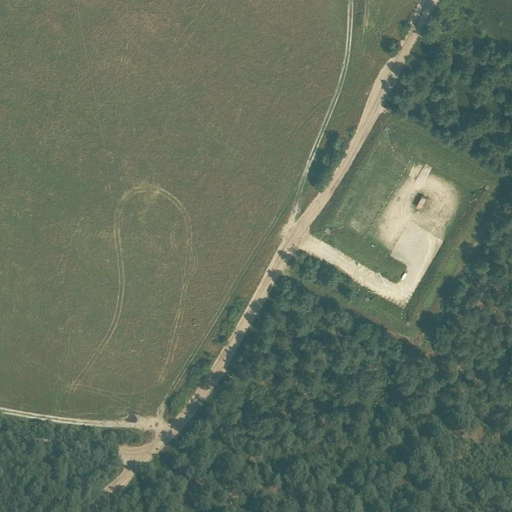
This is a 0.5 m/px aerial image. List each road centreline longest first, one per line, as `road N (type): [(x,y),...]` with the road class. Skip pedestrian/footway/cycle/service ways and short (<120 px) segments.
road 1 (track): [(431,0),(342,167),(185,414),(87,511)]
road 2 (track): [(158,426),(166,399),(308,164)]
road 3 (track): [(350,0),(342,82),(300,186),(293,239)]
road 4 (track): [(0,410),(145,422),(165,433)]
road 5 (track): [(0,438),(145,451)]
